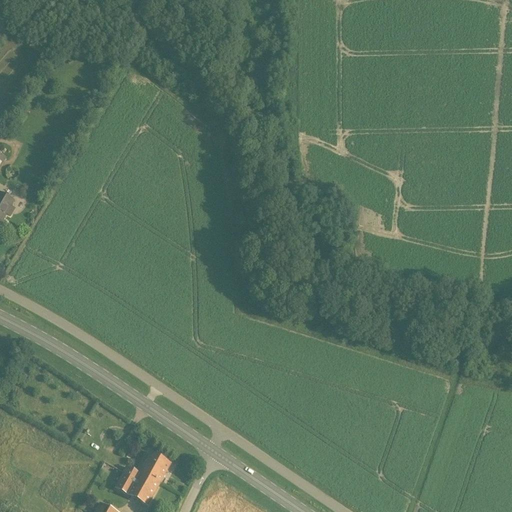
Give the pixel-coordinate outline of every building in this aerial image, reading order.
[(29,48),(44,53),(47,43),(33,38),(29,48)] [(0,222),(1,224),(6,214),(10,217),(14,210),(10,207),(13,202),(0,194),(0,222)] [(155,451),(146,470),(165,480),(175,461),(175,462),(176,461),(175,460),(157,451),(156,450),(155,451)] [(94,457),(90,465),(97,468),(101,461),(94,457)] [(165,480),(146,470),(145,471),(133,465),(122,486),(153,503),(154,502),(165,480)]
